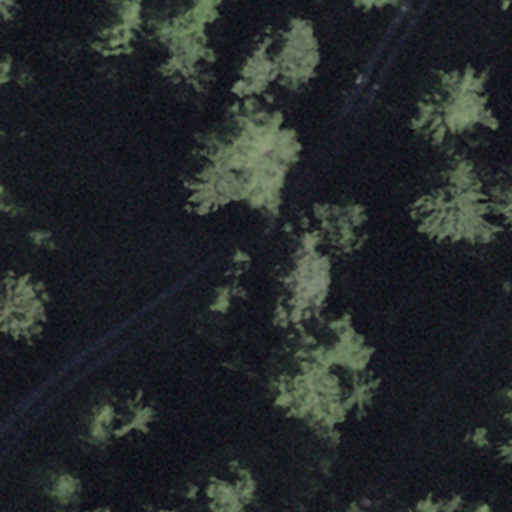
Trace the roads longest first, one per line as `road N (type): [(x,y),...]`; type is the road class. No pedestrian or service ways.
road 1 (track): [(453,0),(301,242),(109,379),(0,490)]
road 2 (track): [(398,511),(511,361)]
